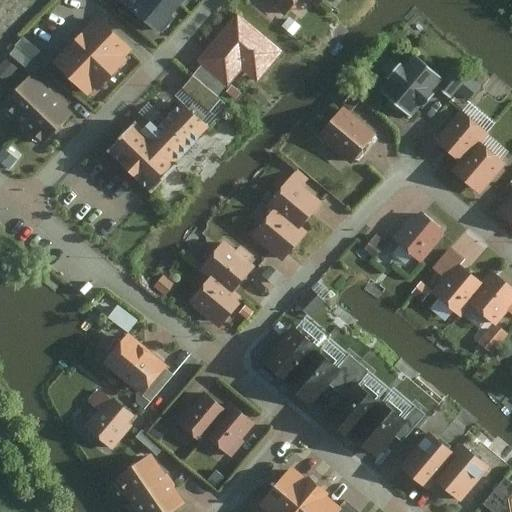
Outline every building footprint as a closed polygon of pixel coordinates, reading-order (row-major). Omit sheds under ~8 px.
[(126,0),(124,3),(156,31),(183,0),(126,0)] [(269,0),(286,14),(296,0),(269,0)] [(257,81),(281,53),(236,14),(195,62),(199,65),(190,76),(218,99),(243,69),(257,81)] [(99,15),(50,66),(88,102),(137,51),(99,15)] [(24,35),(10,52),(37,74),(51,57),(24,35)] [(445,83),(414,59),(407,69),(399,63),(386,79),(391,83),(381,96),(414,122),(445,83)] [(455,92),(472,100),(480,82),(453,69),(443,92),(453,97),(455,92)] [(31,78),(5,105),(45,143),(71,116),(31,78)] [(136,123),(106,155),(145,192),(205,127),(183,106),(160,131),(150,121),(143,129),(136,123)] [(341,107),(317,139),(353,166),(377,134),(341,107)] [(480,146),(487,136),(457,110),(433,139),(463,165),(480,146)] [(453,177),(478,199),(505,168),(480,146),(463,165),(453,177)] [(309,180),(296,168),(265,203),(272,210),(294,229),(319,201),(304,187),(309,180)] [(511,203),(502,217),(511,224),(511,203)] [(420,265),(442,237),(449,228),(424,208),(416,217),(413,215),(391,241),(420,265)] [(282,259),(301,234),(294,229),(272,210),(252,235),(282,259)] [(365,248),(376,256),(388,239),(377,231),(365,248)] [(236,255),(224,244),(200,270),(210,280),(230,297),(255,269),(248,263),(256,255),(245,245),(236,255)] [(484,288),(452,261),(422,295),(454,323),(468,307),(484,288)] [(484,288),(468,307),(496,329),(511,308),(511,289),(494,275),(484,288)] [(155,286),(165,295),(174,285),(163,276),(155,286)] [(230,297),(210,280),(188,306),(218,331),(240,305),(230,297)] [(312,316),(325,301),(308,287),(296,303),(312,316)] [(168,369),(125,334),(102,363),(145,397),(168,369)] [(311,351),(293,335),(263,371),(281,386),(311,351)] [(299,402),(329,366),(311,351),(281,386),(299,402)] [(137,423),(98,390),(87,404),(99,414),(85,431),(111,453),(137,423)] [(202,440),(224,414),(200,394),(173,428),(197,448),(202,440)] [(349,444),(376,412),(355,394),(328,426),(349,444)] [(223,458),(250,425),(229,408),(224,414),(202,440),(223,458)] [(369,461),(397,429),(376,412),(349,444),(369,461)] [(428,484),(452,455),(428,436),(399,471),(423,491),(428,484)] [(462,511),(494,471),(461,444),(452,455),(428,484),(462,511)] [(169,480),(153,456),(115,482),(129,505),(169,480)] [(341,511),(292,470),(260,507),(265,511),(341,511)] [(133,511),(174,511),(185,505),(169,480),(129,505),(133,511)]
